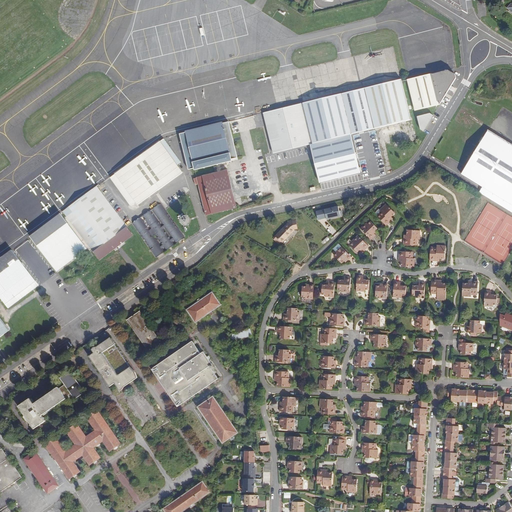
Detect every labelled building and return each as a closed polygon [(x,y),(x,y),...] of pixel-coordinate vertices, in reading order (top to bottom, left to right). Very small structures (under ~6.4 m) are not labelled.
[(449,69),(407,79),(414,110),(439,104),(455,80),(455,73),(450,71),(449,69)] [(417,143),(401,79),(361,89),(290,106),(290,108),(265,114),(258,116),(258,114),(254,115),(262,149),(268,148),(276,180),(277,185),(314,178),(315,185),(359,174),(349,136),(351,136),(351,139),(365,135),(364,132),(381,128),(387,150),(389,150),(396,148),(417,143)] [(429,113),(416,117),(419,129),(423,131),(433,114),(429,113)] [(237,159),(228,121),(179,134),(188,170),(193,168),(194,170),(237,159)] [(485,188),(482,194),(488,198),(491,200),(511,212),(511,144),(488,130),(461,174),(485,188)] [(162,140),(109,179),(130,208),(135,204),(137,207),(182,174),(176,166),(180,163),(162,140)] [(411,145),(399,149),(401,154),(413,151),(411,145)] [(197,178),(199,184),(206,216),(236,208),(227,169),(197,177),(197,178)] [(96,184),(62,210),(100,259),(124,240),(127,238),(133,233),(96,184)] [(158,203),(130,223),(156,258),(184,238),(158,203)] [(391,217),(395,213),(386,204),(380,210),(382,212),(377,217),(386,226),(391,221),(389,219),(391,217)] [(340,218),(338,207),(315,211),(317,222),(332,235),(336,230),(327,221),(340,218)] [(59,212),(29,235),(56,271),(87,247),(59,212)] [(185,216),(183,217),(182,219),(181,221),(182,223),(183,224),(184,226),(186,226),(188,226),(190,225),(191,223),(192,221),(192,219),(191,217),(189,216),(187,216),(185,216)] [(294,231),(297,229),(296,219),(290,220),(287,223),(275,237),(282,244),(294,231)] [(373,233),(375,231),(378,229),(371,221),(368,224),(367,223),(360,229),(371,240),(376,235),(374,234),(373,233)] [(418,240),(420,240),(420,231),(407,230),(407,235),(407,239),(404,238),(404,245),(416,246),(417,240),(418,240)] [(351,245),(357,252),(360,250),(362,248),(363,249),(364,251),(369,246),(358,235),(352,241),(353,243),(351,245)] [(337,253),(334,256),(341,263),(344,261),(345,260),(347,261),(351,257),(339,244),(333,249),(336,252),(337,253)] [(439,247),(439,249),(431,248),(430,261),(439,262),(439,258),(442,259),(445,259),(446,246),(439,246),(439,247)] [(0,299),(7,308),(38,285),(10,250),(0,257),(0,299)] [(401,267),(414,267),(415,258),(413,258),(412,258),(412,252),(399,251),(399,258),(402,258),(402,261),(401,267)] [(357,275),(356,291),(365,292),(365,290),(369,290),(369,280),(363,280),(364,276),(357,275)] [(342,290),(341,292),(350,293),(351,277),(345,277),(345,279),(344,280),(342,280),(338,280),(338,290),(342,290)] [(431,292),(437,293),(437,294),(437,299),(446,300),(447,284),(438,283),(438,280),(432,280),(431,292)] [(326,295),(326,297),(334,297),(335,282),(329,281),(329,284),(329,285),(326,285),(322,285),(322,295),(326,295)] [(463,283),(462,296),(471,297),(471,295),(471,294),(477,294),(478,281),(472,281),(471,284),(468,284),(463,283)] [(394,282),(393,297),(402,298),(402,296),(406,296),(406,286),(402,286),(400,286),(400,284),(401,282),(394,282)] [(416,296),(416,298),(424,298),(425,283),(419,282),(419,286),(417,286),(413,286),(412,296),(416,296)] [(376,296),(379,296),(379,298),(387,299),(388,284),(382,284),(381,286),(380,286),(376,286),(376,296)] [(302,297),(305,297),(305,299),(313,299),(314,285),(308,285),(308,287),(306,287),(302,286),(302,297)] [(485,291),(484,306),(493,307),(493,305),(497,305),(497,295),(493,295),(491,295),(491,294),(491,291),(485,291)] [(187,312),(196,325),(222,307),(213,294),(187,312)] [(299,312),(297,312),(298,308),(288,308),(288,314),(286,314),(284,314),(283,320),(299,321),(299,312)] [(127,322),(148,353),(162,343),(141,313),(127,322)] [(367,319),(365,319),(364,325),(380,326),(381,317),(379,317),(379,314),(369,313),(369,317),(369,319),(367,319)] [(331,317),(330,325),(344,326),(345,320),(343,320),(343,318),(343,314),(333,314),(333,317),(331,317)] [(511,317),(505,315),(501,326),(502,327),(501,328),(502,330),(506,331),(508,331),(508,329),(511,330),(511,317)] [(418,320),(416,319),(416,327),(424,328),(430,328),(430,322),(428,322),(429,320),(429,317),(418,316),(418,320)] [(0,318),(0,335),(8,329),(0,318)] [(485,321),(470,320),(470,324),(470,326),(469,326),(466,326),(466,332),(471,333),(477,333),(482,333),(482,325),(485,325),(485,321)] [(280,339),(290,339),(290,335),(292,335),(293,327),(277,326),(277,332),(279,333),(280,333),(280,335),(280,339)] [(337,329),(325,328),(324,334),(323,334),(321,334),(321,343),(333,344),(334,335),(337,335),(337,329)] [(252,336),(250,329),(227,336),(229,343),(252,336)] [(387,335),(371,334),(371,340),(373,341),(374,341),(374,343),(374,347),(384,347),(384,343),(386,344),(387,335)] [(416,347),(418,347),(418,351),(428,351),(428,347),(428,345),(429,345),(432,345),(432,339),(416,338),(416,347)] [(115,346),(111,340),(92,353),(94,357),(90,360),(111,390),(115,387),(120,393),(121,394),(123,393),(124,392),(124,390),(138,381),(135,375),(130,370),(118,378),(103,355),(115,346)] [(471,351),(473,351),(473,343),(465,343),(459,343),(459,349),(461,349),(461,350),(461,354),(471,355),(471,351)] [(178,409),(219,381),(212,372),(214,370),(204,355),(202,357),(193,344),(152,372),(178,409)] [(291,354),(289,354),(289,350),(279,349),(279,353),(279,355),(278,355),(275,355),(275,362),(291,363),(291,354)] [(355,366),(367,367),(368,361),(369,361),(371,361),(371,352),(358,351),(358,357),(358,360),(355,360),(355,366)] [(322,360),(321,368),(335,368),(336,362),(334,362),(334,361),(334,357),(324,356),(323,360),(322,360)] [(433,359),(420,358),(420,364),(418,364),(417,364),(416,373),(429,374),(429,369),(429,365),(432,366),(433,359)] [(468,369),(467,369),(467,363),(454,362),(454,368),(457,369),(456,372),(456,377),(469,378),(470,369),(468,369)] [(46,416),(42,410),(70,391),(74,397),(85,390),(70,368),(61,375),(66,383),(62,386),(59,382),(34,398),(31,393),(19,401),(35,423),(46,416)] [(289,378),(288,378),(288,372),(275,371),(275,377),(278,378),(277,381),(277,386),(290,387),(291,378),(289,378)] [(336,375),(323,374),(323,380),(322,380),(320,380),(319,389),(332,390),(333,381),(335,381),(336,375)] [(369,383),(368,383),(368,377),(355,376),(355,382),(358,383),(357,386),(357,391),(370,392),(371,383),(369,383)] [(412,379),(399,379),(399,385),(398,385),(396,385),(395,393),(408,394),(409,389),(409,386),(412,386),(412,379)] [(451,401),(459,402),(460,390),(460,389),(448,389),(448,397),(452,397),(451,401)] [(466,402),(467,402),(467,398),(471,399),(471,390),(467,390),(467,391),(460,390),(459,402),(466,402)] [(486,391),(475,390),(471,390),(471,399),(471,402),(472,403),(486,403),(486,392),(486,391)] [(486,403),(493,404),(494,400),(497,400),(498,397),(498,392),(494,391),(494,392),(486,392),(486,403)] [(280,411),(292,412),(293,406),(296,406),(296,397),(283,397),(283,402),(283,405),(280,405),(280,411)] [(511,410),(511,397),(501,397),(501,406),(505,406),(504,410),(511,410)] [(199,410),(224,446),(239,436),(214,399),(199,410)] [(322,408),(323,408),(323,414),(335,415),(336,408),(333,408),(333,405),(333,400),(320,399),(320,408),(322,408)] [(419,408),(415,408),(414,416),(426,417),(427,417),(428,401),(419,401),(419,408)] [(373,417),(374,411),(375,411),(377,411),(377,407),(378,403),(378,402),(365,402),(364,406),(364,410),(361,410),(361,416),(373,417)] [(56,437),(45,445),(69,479),(81,471),(74,462),(83,456),(89,465),(101,457),(94,448),(103,442),(110,451),(120,444),(96,409),(85,417),(94,430),(86,435),(77,422),(65,431),(74,444),(66,450),(56,437)] [(414,424),(418,424),(418,427),(426,428),(427,424),(426,424),(426,417),(414,416),(414,424)] [(295,419),(281,418),(280,424),(282,424),(282,426),(282,429),(292,430),(292,426),(294,427),(295,419)] [(456,419),(447,418),(446,433),(447,433),(458,434),(459,430),(459,426),(455,426),(456,419)] [(377,425),(375,425),(376,421),(366,420),(366,424),(365,426),(364,426),(362,426),(361,432),(377,433),(377,425)] [(330,433),(344,433),(345,427),(342,427),(343,425),(343,422),(332,421),(332,425),(330,424),(330,433)] [(497,427),(497,424),(494,424),(489,423),(489,427),(492,428),(492,435),(506,436),(506,428),(499,427),(497,427)] [(425,436),(426,436),(426,432),(417,431),(417,435),(413,435),(413,442),(424,443),(425,436)] [(458,434),(447,433),(446,441),(445,441),(445,445),(454,445),(454,442),(458,442),(458,434)] [(493,444),(495,444),(496,444),(496,442),(498,442),(505,443),(506,436),(492,435),(491,442),(493,442),(493,444)] [(299,446),(302,446),(302,437),(287,436),(286,442),(289,443),(290,443),(290,445),(289,449),(299,449),(299,446)] [(347,440),(334,439),(334,445),(332,445),(331,445),(330,454),(343,454),(343,449),(343,446),(346,446),(347,440)] [(413,442),(412,450),(416,450),(416,454),(425,455),(425,451),(424,451),(424,443),(413,442)] [(376,449),(375,449),(375,443),(363,443),(362,449),(365,449),(365,453),(365,458),(378,458),(378,450),(376,449)] [(496,446),(496,444),(495,444),(493,444),(493,446),(491,446),(491,453),(504,454),(505,447),(498,446),(496,446)] [(0,448),(0,490),(22,476),(3,447),(0,448)] [(446,453),(445,460),(457,461),(457,453),(453,453),(454,449),(445,449),(445,453),(446,453)] [(254,452),(245,452),(244,463),(253,463),(254,452)] [(35,453),(24,460),(47,494),(58,486),(35,453)] [(497,461),(504,461),(504,454),(491,453),(490,461),(492,461),(492,463),(495,463),(495,461),(497,461)] [(411,469),(423,470),(423,462),(424,462),(424,458),(416,458),(415,462),(412,461),(411,469)] [(457,461),(445,460),(445,467),(444,467),(444,471),(452,472),(452,468),(456,469),(457,461)] [(302,462),(288,461),(288,467),(290,467),(290,469),(289,472),(300,473),(300,469),(302,469),(302,462)] [(253,463),(244,463),(244,475),(253,474),(253,463)] [(490,472),(503,473),(504,465),(497,465),(495,465),(495,463),(492,463),(492,464),(490,464),(490,472)] [(318,469),(317,482),(323,482),(323,484),(323,486),(332,486),(333,473),(328,473),(324,473),(324,470),(318,469)] [(423,477),(422,477),(423,470),(411,469),(411,477),(415,477),(414,481),(423,481),(423,477)] [(490,483),(494,483),(494,479),(495,479),(503,480),(503,473),(490,472),(489,479),(486,479),(486,483),(490,483)] [(444,479),(444,487),(455,487),(456,480),(452,479),(452,476),(443,475),(443,479),(444,479)] [(342,476),(342,489),(348,489),(348,490),(348,492),(357,493),(357,480),(352,479),(349,479),(349,476),(342,476)] [(253,477),(244,477),(243,492),(253,492),(253,477)] [(291,482),(289,482),(289,488),(303,489),(304,481),(302,481),(302,477),(292,477),(291,480),(291,482)] [(164,506),(168,511),(180,511),(191,505),(192,507),(197,503),(196,502),(212,491),(204,479),(164,506)] [(370,494),(378,494),(378,492),(382,493),(382,482),(379,482),(377,482),(377,480),(371,480),(370,494)] [(490,486),(490,483),(486,483),(480,482),(480,486),(477,485),(477,493),(487,493),(487,486),(490,486)] [(423,485),(414,484),(414,488),(406,488),(405,496),(413,496),(421,496),(421,489),(422,489),(423,485)] [(455,487),(444,487),(443,494),(442,494),(442,498),(451,499),(451,495),(455,495),(455,487)] [(256,495),(244,495),(244,505),(256,505),(256,495)] [(414,511),(420,511),(420,509),(421,496),(413,496),(413,503),(409,503),(409,511),(414,511)] [(303,511),(304,502),(293,502),(292,511),(303,511)] [(511,511),(511,507),(508,502),(502,506),(505,511),(511,511)]
